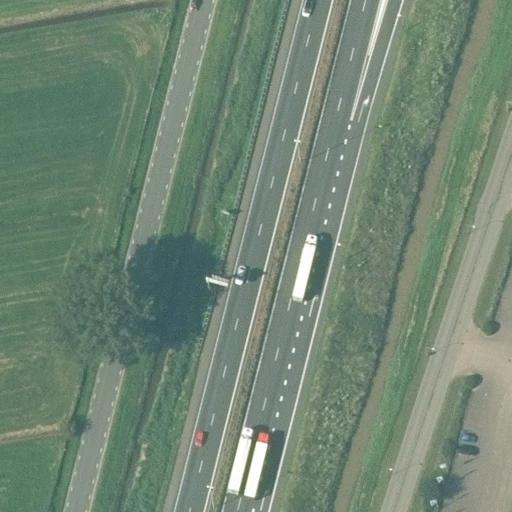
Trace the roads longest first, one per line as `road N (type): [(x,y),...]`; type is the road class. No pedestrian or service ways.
road 1 (motorway): [(317,0),(188,511)]
road 2 (tertiary): [(204,0),(79,511)]
road 3 (motorway): [(237,511),(336,117)]
road 4 (tertiary): [(395,511),(511,153)]
road 5 (motorway): [(336,117),(385,0)]
road 6 (motorway): [(336,117),(368,0)]
